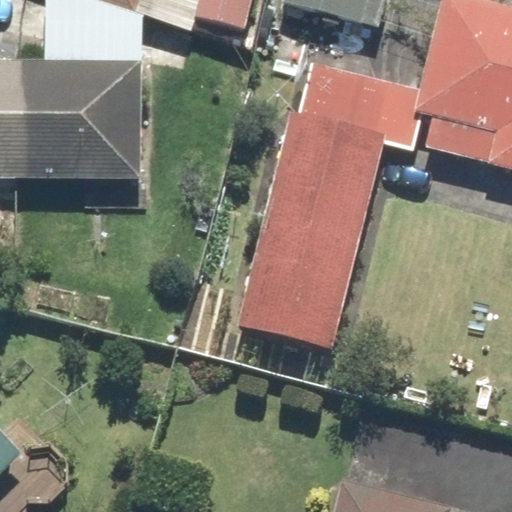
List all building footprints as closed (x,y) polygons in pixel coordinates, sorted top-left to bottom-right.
[(75,0),(198,40),(210,0),(75,0)] [(289,0),(287,7),(372,29),(379,0),(289,0)] [(381,86),(381,88),(312,69),(241,332),(337,357),(394,148),(477,167),(478,164),(511,172),(511,17),(458,4),(435,98),(381,86)] [(0,67),(0,180),(140,179),(139,66),(0,67)] [(39,362),(0,335),(0,380),(19,393),(39,362)] [(0,488),(27,462),(0,434),(0,488)] [(455,511),(456,511),(350,486),(343,511),(455,511)]
